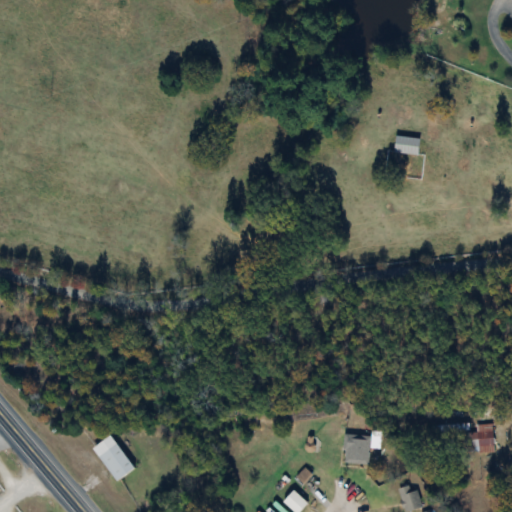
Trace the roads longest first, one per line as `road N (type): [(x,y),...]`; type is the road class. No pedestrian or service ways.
road 1 (residential): [(0,270),(141,308),(511,265)]
road 2 (primary): [(0,414),(82,511)]
